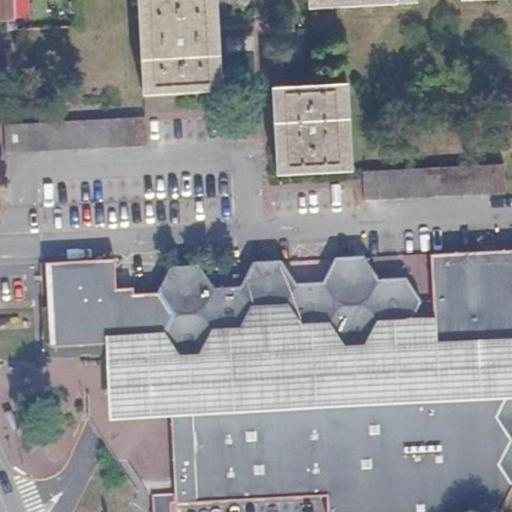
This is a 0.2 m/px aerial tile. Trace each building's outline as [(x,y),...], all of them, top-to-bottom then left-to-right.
[(0,0),(0,26),(4,26),(12,26),(10,0),(0,0)] [(212,0),(154,0),(136,1),(141,102),(221,98),(215,29),(212,0)] [(511,0),(304,0),(305,15),(417,9),(417,4),(459,2),(459,6),(511,3),(511,0)] [(344,93),(271,96),(276,182),(349,178),(344,93)] [(126,126),(0,132),(1,159),(143,152),(142,125),(126,126)] [(361,179),(361,186),(363,208),(504,200),(502,171),(361,179)] [(511,256),(502,257),(428,261),(432,354),(511,350),(511,256)] [(113,294),(112,264),(42,268),(42,270),(46,270),(49,352),(159,346),(173,368),(200,367),(212,343),(240,341),(252,317),(280,315),(295,338),(323,337),(338,360),(365,359),(378,335),(405,334),(418,309),(403,285),(375,286),(361,264),(333,265),(320,289),(293,291),(278,268),(251,269),(245,280),(224,281),(224,293),(211,294),(196,272),(168,273),(155,298),(131,299),(130,293),(113,294)] [(187,412),(167,412),(170,471),(172,509),(323,502),(323,511),(499,511),(509,493),(511,492),(511,397),(504,398),(504,397),(187,412)]
